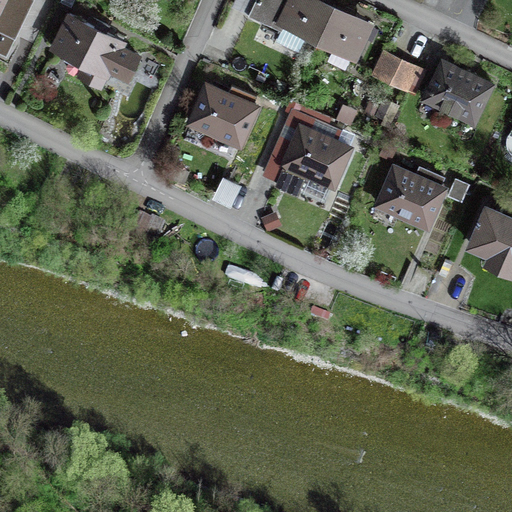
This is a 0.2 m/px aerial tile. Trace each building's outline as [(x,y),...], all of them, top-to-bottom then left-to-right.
[(318,34),(332,6),(320,0),(254,0),(249,12),(279,27),(283,18),(318,34)] [(332,6),(318,34),(354,52),(368,23),(332,6)] [(132,35),(64,7),(46,50),(115,79),(131,86),(146,52),(128,44),(132,35)] [(408,89),(420,68),(384,48),(372,68),(408,89)] [(496,84),(442,58),(424,94),(479,120),(496,84)] [(257,101),(209,80),(190,122),(238,143),(257,101)] [(349,144),(300,124),(284,162),(333,183),(349,144)] [(452,183),(397,158),(377,201),(432,226),(452,183)] [(239,192),(224,184),(214,202),(229,210),(239,192)] [(511,216),(486,204),(466,245),(511,267),(511,216)]
